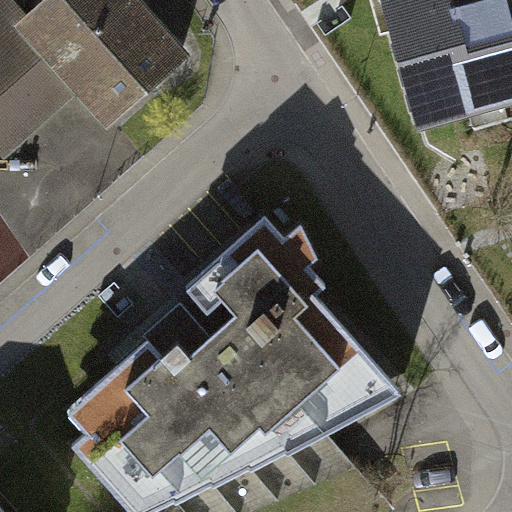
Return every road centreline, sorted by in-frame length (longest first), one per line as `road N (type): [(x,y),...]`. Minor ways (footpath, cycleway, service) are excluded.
road 1 (residential): [(304,93),(0,357)]
road 2 (residential): [(511,423),(304,93)]
